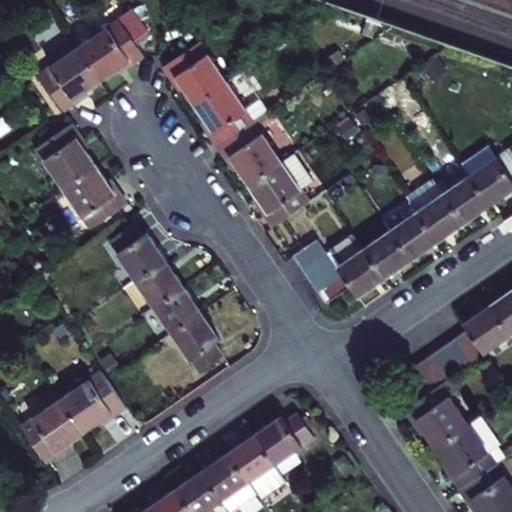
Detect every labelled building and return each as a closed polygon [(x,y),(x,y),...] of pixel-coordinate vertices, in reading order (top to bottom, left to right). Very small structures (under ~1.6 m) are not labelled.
[(85,43),(108,76),(119,68),(129,62),(131,65),(151,52),(126,16),(85,43)] [(190,87),(198,99),(231,76),(204,37),(167,61),(183,84),(186,81),(190,87)] [(96,85),(108,76),(85,43),(46,70),(71,107),(90,94),(88,90),(96,85)] [(244,67),(231,76),(198,99),(206,111),(213,120),(209,123),(222,140),(258,116),(270,108),(244,67)] [(286,157),(258,116),(222,140),(235,160),(239,158),(246,168),(253,179),(286,157)] [(91,139),(78,119),(42,143),(69,183),(102,160),(94,149),(88,140),(91,139)] [(511,185),(511,170),(499,151),(492,141),(465,159),(472,169),(492,199),(507,189),(511,185)] [(511,170),(511,142),(499,151),(511,170)] [(263,201),(277,221),(313,195),(286,157),(253,179),(263,193),(267,199),(263,201)] [(465,159),(464,158),(437,175),(445,187),(472,169),(465,159)] [(102,160),(69,183),(96,223),(132,199),(119,179),(116,181),(112,175),(102,160)] [(492,199),(472,169),(445,187),(466,217),(479,208),(492,199)] [(408,190),(418,205),(438,235),(453,225),(466,217),(445,187),(437,175),(434,172),(408,190)] [(418,205),(392,222),(413,253),(425,245),(438,235),(418,205)] [(143,221),(118,238),(143,275),(176,253),(166,239),(158,227),(151,232),(143,221)] [(413,253),(392,222),(366,240),(386,271),(398,263),(413,253)] [(295,251),(304,263),(329,246),(320,233),(295,251)] [(352,281),(358,290),(371,281),(386,271),(366,240),(337,259),(345,270),(352,281)] [(329,246),(304,263),(312,276),(337,259),(329,246)] [(143,275),(161,300),(193,278),(185,266),(176,253),(143,275)] [(312,276),(319,286),(345,270),(337,259),(312,276)] [(345,270),(319,286),(328,298),(352,281),(345,270)] [(193,278),(161,300),(178,325),(211,303),(201,290),(193,278)] [(511,285),(508,288),(494,297),(511,324),(511,285)] [(511,327),(511,324),(494,297),(482,305),(466,315),(473,325),(486,345),(511,327)] [(221,318),(211,303),(178,325),(205,364),(230,347),(222,335),(229,330),(221,318)] [(486,345),(473,325),(461,333),(478,357),(489,349),(486,345)] [(0,360),(15,351),(0,329),(0,360)] [(478,357),(461,333),(449,341),(466,365),(478,357)] [(466,365),(449,341),(438,348),(454,373),(466,365)] [(454,373),(438,348),(426,355),(443,380),(445,379),(454,373)] [(443,380),(426,355),(414,364),(431,389),(443,380)] [(111,417),(132,402),(111,372),(106,364),(64,394),(86,427),(100,418),(108,413),(111,417)] [(472,417),(445,379),(443,380),(431,389),(409,404),(421,422),(424,420),(428,425),(438,440),(472,417)] [(86,427),(64,394),(24,421),(50,460),(70,446),(67,441),(73,437),(86,427)] [(271,417),(257,427),(279,458),(320,429),(302,403),(288,413),(284,408),(271,417)] [(499,458),(472,417),(438,440),(446,452),(453,462),(450,463),(463,483),(499,458)] [(245,435),(232,444),(254,475),(279,458),(257,427),(245,435)] [(219,453),(205,462),(227,494),(254,475),(232,444),(219,453)] [(262,487),(287,469),(279,458),(254,475),(262,487)] [(511,476),(499,458),(463,483),(477,504),(480,502),(485,509),(486,511),(509,511),(511,510),(511,476)] [(227,494),(205,462),(194,471),(180,480),(202,511),(227,494)] [(166,490),(154,498),(163,511),(201,511),(202,511),(180,480),(166,490)] [(163,511),(154,498),(139,509),(134,511),(163,511)]
